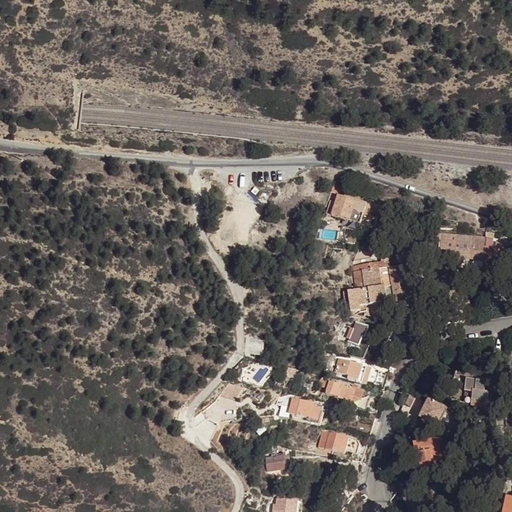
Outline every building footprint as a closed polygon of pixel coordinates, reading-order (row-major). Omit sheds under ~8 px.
[(354,190),(333,183),(331,188),(353,194),(354,190)] [(361,224),(366,203),(338,196),(336,202),(330,200),(328,208),(330,209),(328,215),(361,224)] [(485,237),(470,236),(437,233),(436,237),(439,237),(439,249),(436,249),(436,257),(454,259),(467,260),(472,260),(472,254),(486,256),(486,240),(485,237)] [(486,261),(486,268),(501,272),(504,261),(511,262),(511,244),(508,244),(505,249),(497,245),(494,250),(489,247),(493,238),(490,237),(491,234),(486,233),(485,237),(486,240),(486,256),(486,261)] [(379,269),(389,267),(388,258),(382,258),(382,262),(353,266),(357,290),(348,292),(350,303),(352,313),(359,312),(361,311),(360,306),(377,304),(387,303),(386,299),(384,287),(381,287),(379,269)] [(467,260),(454,259),(453,266),(467,267),(467,260)] [(486,261),(472,260),(472,268),(486,268),(486,261)] [(404,265),(390,267),(394,296),(407,295),(404,276),(407,275),(405,265),(404,265)] [(445,278),(445,268),(436,268),(436,278),(445,278)] [(407,295),(394,296),(396,305),(399,305),(416,306),(414,293),(407,295)] [(377,307),(392,305),(390,298),(386,299),(387,303),(377,304),(377,307)] [(416,306),(399,305),(398,318),(421,319),(416,306)] [(375,330),(356,322),(353,329),(350,328),(346,338),(349,339),(348,342),(359,345),(354,357),(363,360),(369,345),(375,349),(380,338),(377,336),(377,335),(374,333),(376,331),(376,330),(375,330)] [(384,390),(389,375),(339,359),(335,373),(349,377),(348,379),(384,390)] [(297,370),(287,368),(283,367),(282,371),(287,374),(286,377),(295,380),(297,370)] [(451,399),(460,371),(457,371),(448,397),(451,399)] [(485,392),(485,381),(466,379),(465,391),(473,392),(472,398),(488,400),(488,392),(485,392)] [(317,391),(351,403),(353,397),(361,400),(364,392),(346,385),(345,388),(336,384),(330,382),(329,383),(321,380),(317,391)] [(353,397),(351,403),(365,408),(370,394),(364,392),(361,400),(353,397)] [(366,411),(377,413),(383,395),(372,392),(366,411)] [(447,406),(439,404),(440,403),(430,398),(417,423),(428,427),(436,428),(447,406)] [(314,404),(293,400),(290,415),(310,420),(318,423),(321,410),(313,407),(314,404)] [(466,412),(456,409),(452,419),(459,422),(462,415),(466,412)] [(375,420),(358,415),(354,430),(371,435),(375,420)] [(354,440),(349,438),(338,435),(322,431),(319,446),(346,452),(356,454),(359,445),(356,441),(354,440)] [(441,458),(437,438),(415,443),(417,455),(419,455),(423,471),(422,472),(421,474),(421,478),(424,480),(433,478),(431,470),(434,469),(432,460),(441,458)] [(271,458),(267,458),(268,471),(285,470),(283,459),(283,456),(271,458)] [(449,474),(447,467),(434,469),(431,470),(433,478),(449,474)] [(477,490),(466,486),(464,492),(474,496),(477,490)] [(511,511),(511,498),(507,497),(503,511),(511,511)] [(297,511),(299,502),(281,500),(281,499),(278,498),(276,511),(297,511)]
